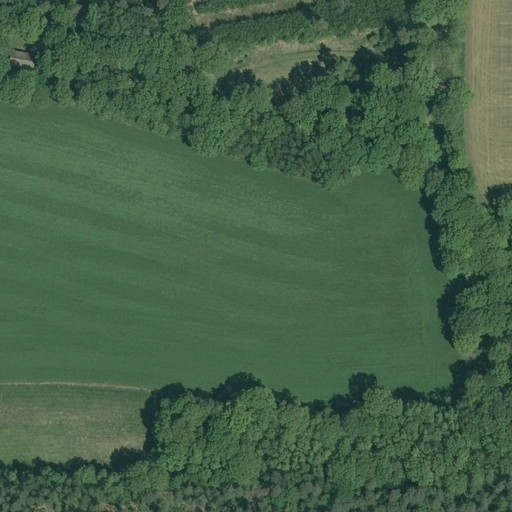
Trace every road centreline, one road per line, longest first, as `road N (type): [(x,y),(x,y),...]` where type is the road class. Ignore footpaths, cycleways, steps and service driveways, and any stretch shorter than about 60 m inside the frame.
road 1 (track): [(253,483),(442,480),(511,444)]
road 2 (track): [(0,488),(253,483)]
road 3 (track): [(446,0),(434,81),(437,187)]
